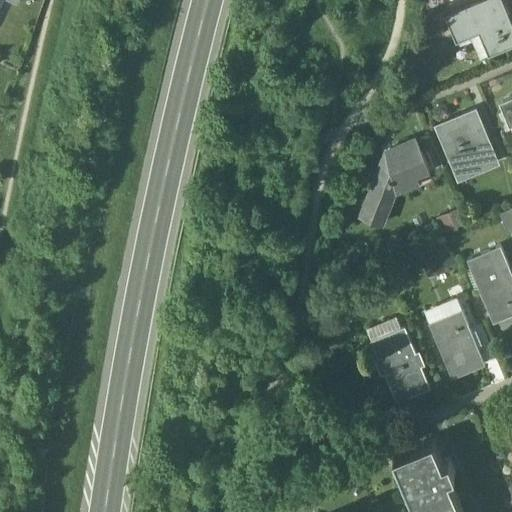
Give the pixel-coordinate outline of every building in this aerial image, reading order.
[(511,44),(511,25),(501,0),(483,0),(446,15),(457,40),(480,31),(489,54),(511,44)] [(511,97),(499,103),(509,127),(511,125),(511,97)] [(475,108),(437,124),(458,175),(497,159),(475,108)] [(416,137),(389,148),(391,151),(385,154),(360,215),(382,224),(395,191),(407,186),(404,178),(429,168),(416,137)] [(511,210),(511,208),(499,213),(508,233),(511,231),(511,210)] [(444,216),(449,230),(463,225),(458,210),(444,216)] [(511,271),(501,245),(467,259),(493,321),(511,313),(511,271)] [(425,263),(431,277),(456,267),(450,252),(425,263)] [(485,363),(462,309),(430,322),(452,377),(485,363)] [(405,325),(372,339),(397,400),(430,387),(405,325)] [(463,511),(449,475),(455,473),(449,458),(443,461),(433,436),(394,453),(418,511),(463,511)]
